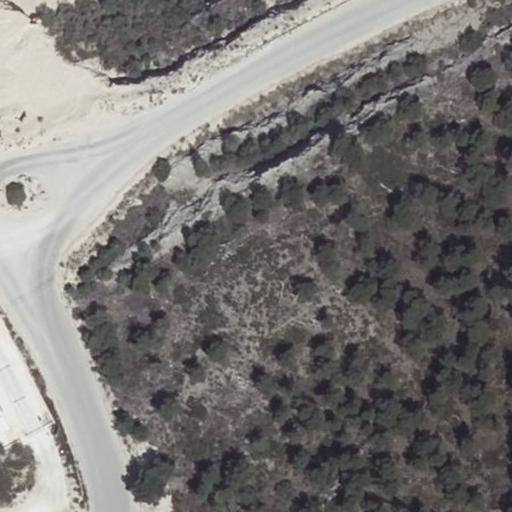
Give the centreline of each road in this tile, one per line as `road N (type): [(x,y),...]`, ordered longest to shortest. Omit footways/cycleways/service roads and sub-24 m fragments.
road 1 (unclassified): [(422,0),(258,74),(168,125),(83,193),(58,226),(46,275),(51,312),(121,511)]
road 2 (track): [(45,511),(48,455),(0,341)]
